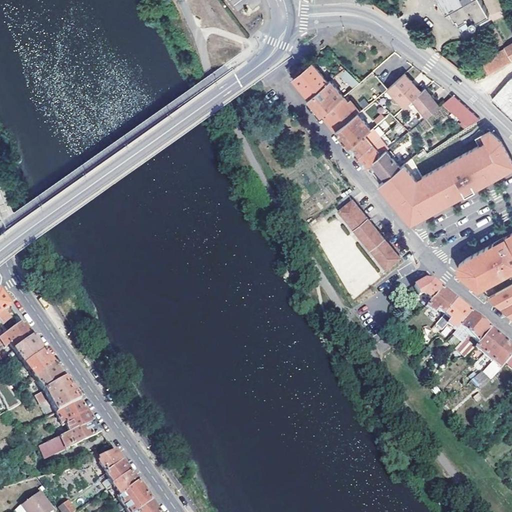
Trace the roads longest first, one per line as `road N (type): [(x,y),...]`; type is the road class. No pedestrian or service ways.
road 1 (tertiary): [(0,250),(259,65),(284,34),(285,16)]
road 2 (residential): [(176,511),(7,268)]
road 3 (secondary): [(511,132),(371,20),(285,16)]
road 4 (residential): [(411,243),(278,82)]
